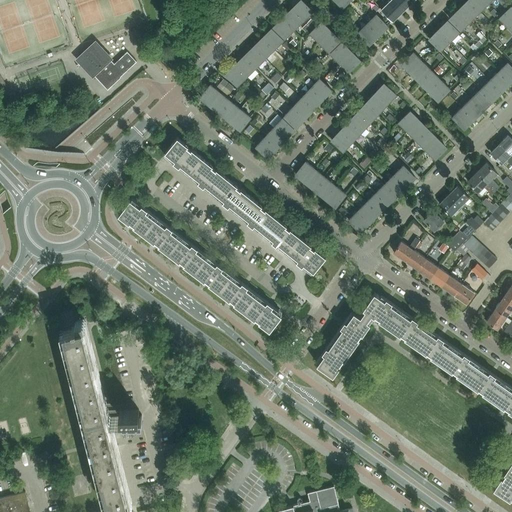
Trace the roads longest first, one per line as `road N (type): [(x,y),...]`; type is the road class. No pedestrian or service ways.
road 1 (primary): [(173,316),(444,511)]
road 2 (residential): [(270,183),(442,0)]
road 3 (tertiary): [(361,250),(511,106)]
road 4 (primary): [(464,511),(301,394)]
road 5 (residential): [(490,511),(332,397)]
road 6 (residential): [(261,399),(418,511)]
road 7 (residential): [(332,397),(287,364),(361,250)]
road 8 (primary): [(301,394),(165,281)]
road 9 (primary): [(48,256),(96,260),(173,316)]
road 10 (unclassified): [(168,100),(269,0)]
road 11 (residential): [(189,511),(198,485),(261,399)]
road 12 (tertiary): [(270,183),(168,100)]
road 13 (residential): [(461,326),(361,250)]
road 14 (residential): [(173,316),(185,343),(261,399)]
